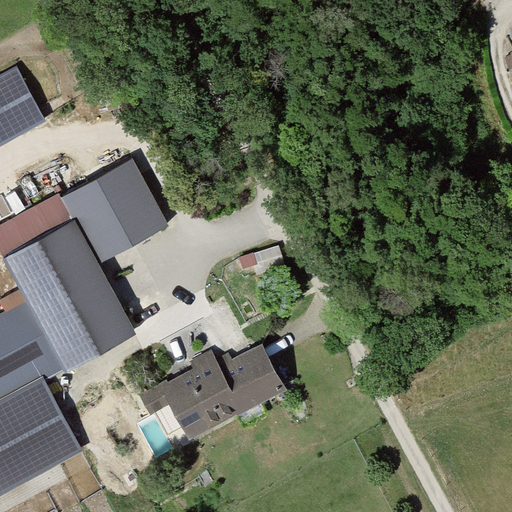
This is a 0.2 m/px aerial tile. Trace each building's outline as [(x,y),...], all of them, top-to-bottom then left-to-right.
[(0,73),(0,144),(45,119),(15,65),(0,73)] [(178,223),(139,154),(68,193),(79,213),(107,263),(178,223)] [(147,333),(107,263),(79,213),(3,255),(26,295),(62,361),(70,375),(147,333)] [(258,272),(289,261),(282,242),(251,253),(258,272)] [(26,295),(0,308),(0,392),(44,369),(62,361),(26,295)] [(262,326),(163,379),(193,435),(292,382),(262,326)] [(0,392),(0,498),(88,450),(44,369),(0,392)]
